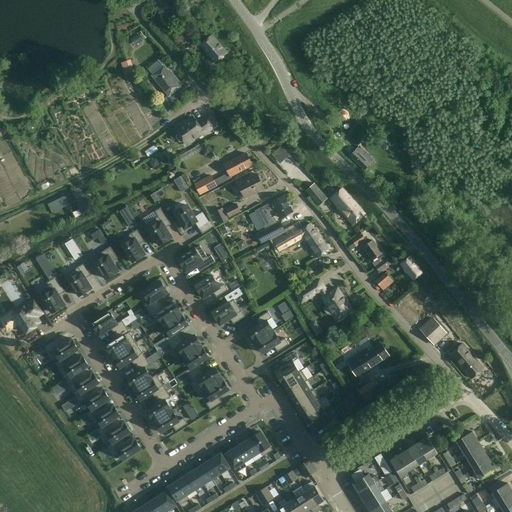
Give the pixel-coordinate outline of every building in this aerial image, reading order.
[(142,30),(138,33),(143,40),(148,37),(142,30)] [(138,34),(131,40),(135,46),(143,41),(138,34)] [(200,44),(215,63),(227,53),(212,35),(200,44)] [(125,76),(135,72),(130,60),(121,63),(125,76)] [(164,99),(169,105),(179,97),(175,91),(181,86),(172,73),(171,74),(160,60),(147,69),(168,95),(164,99)] [(184,122),(175,128),(179,134),(177,135),(176,137),(179,142),(181,142),(189,136),(192,140),(193,141),(198,137),(198,136),(203,133),(204,134),(217,125),(209,116),(198,124),(193,118),(185,123),(184,122)] [(359,124),(347,136),(358,146),(369,134),(359,124)] [(383,138),(378,143),(387,151),(389,149),(391,150),(394,146),(389,141),(387,143),(383,138)] [(201,144),(180,157),(183,162),(205,150),(201,144)] [(155,145),(145,152),(148,157),(158,150),(155,145)] [(281,145),(272,154),(283,163),(291,154),(281,145)] [(357,149),(353,153),(350,156),(365,170),(373,161),(374,160),(366,152),(364,155),(357,149)] [(246,153),(237,158),(225,165),(231,177),(252,165),(246,153)] [(183,165),(179,159),(176,162),(179,167),(181,170),(184,168),(183,165)] [(257,174),(248,179),(238,184),(245,198),(264,189),(257,174)] [(189,188),(182,176),(181,176),(174,181),(181,193),(189,188)] [(195,185),(200,195),(217,186),(212,176),(195,185)] [(306,191),(316,203),(325,195),(314,183),(306,191)] [(331,198),(353,225),(365,214),(342,188),(331,198)] [(65,196),(48,204),(52,213),(69,204),(65,196)] [(275,201),(256,211),(250,214),(254,222),(260,219),(266,231),(257,236),(261,243),(285,231),(284,231),(283,231),(279,223),(280,222),(277,223),(274,217),(272,218),(269,212),(275,208),(280,218),(292,212),(284,196),(275,200),(275,201)] [(79,203),(77,204),(79,210),(82,214),(94,208),(93,207),(89,198),(79,203)] [(225,210),(229,217),(240,211),(236,204),(225,210)] [(195,217),(187,205),(175,213),(185,229),(189,226),(189,227),(195,223),(199,228),(198,228),(202,234),(214,227),(210,221),(203,225),(197,216),(195,217)] [(127,207),(119,212),(125,220),(132,215),(127,207)] [(160,245),(168,240),(172,237),(166,228),(171,224),(160,208),(155,211),(158,216),(146,224),(160,245)] [(220,224),(229,220),(223,208),(214,212),(220,224)] [(243,221),(249,218),(246,213),(240,216),(243,221)] [(317,257),(320,255),(328,250),(311,223),(300,230),(297,225),(273,240),(279,251),(304,237),(317,257)] [(224,225),(219,228),(223,235),(228,232),(224,225)] [(104,229),(96,232),(102,246),(110,242),(104,229)] [(133,262),(141,257),(145,254),(139,245),(144,241),(137,230),(119,241),(133,262)] [(351,240),(352,240),(347,244),(351,249),(356,246),(361,243),(373,260),(382,253),(373,240),(369,243),(361,233),(351,240)] [(244,239),(236,243),(240,251),(248,247),(244,239)] [(222,260),(230,255),(222,243),(215,247),(222,260)] [(188,254),(180,259),(187,270),(196,265),(200,272),(215,262),(211,255),(208,257),(200,246),(188,253),(188,254)] [(77,247),(70,252),(75,261),(83,256),(77,247)] [(106,279),(115,274),(115,273),(118,271),(112,262),(118,258),(110,247),(100,253),(103,258),(96,263),(106,279)] [(390,264),(386,259),(383,255),(373,263),(375,266),(379,272),(390,264)] [(402,266),(413,280),(422,273),(409,257),(399,265),(400,267),(402,266)] [(243,261),(237,263),(240,271),(247,269),(243,261)] [(83,263),(66,274),(74,286),(80,295),(91,288),(85,279),(91,275),(83,263)] [(386,273),(375,281),(383,290),(393,282),(386,273)] [(48,285),(39,291),(47,303),(53,312),(64,304),(59,296),(65,291),(56,276),(49,280),(46,282),(48,285)] [(211,276),(197,286),(204,297),(213,291),(216,297),(228,290),(224,284),(218,287),(211,276)] [(262,293),(267,301),(290,286),(285,278),(262,293)] [(344,297),(338,288),(328,294),(324,288),(325,288),(320,279),(295,295),(300,303),(311,297),(320,291),(324,296),(322,297),(327,305),(326,306),(325,308),(325,310),(327,314),(329,314),(331,315),(333,314),(338,321),(353,312),(347,302),(347,301),(346,302),(344,298),(344,297)] [(148,312),(160,305),(157,299),(167,293),(165,290),(166,290),(160,281),(143,292),(150,303),(145,306),(148,312)] [(407,295),(401,300),(406,306),(412,301),(407,295)] [(222,307),(214,313),(221,324),(229,318),(233,324),(245,317),(234,299),(222,306),(222,307)] [(32,301),(7,316),(13,325),(19,321),(26,332),(36,326),(35,325),(40,322),(36,316),(40,313),(33,301),(32,301)] [(179,310),(174,303),(163,310),(160,305),(148,312),(152,318),(157,315),(164,325),(181,314),(180,314),(178,311),(179,310)] [(144,307),(134,313),(137,319),(147,312),(144,307)] [(283,315),(282,316),(286,322),(294,317),(290,310),(283,315)] [(256,342),(273,331),(267,321),(272,318),(268,312),(256,319),(260,325),(249,331),(254,339),(254,338),(257,341),(256,342)] [(117,324),(110,313),(93,324),(98,332),(99,331),(101,334),(111,327),(115,333),(125,327),(122,321),(117,324)] [(183,318),(180,315),(181,314),(164,325),(170,335),(165,339),(169,344),(180,337),(177,332),(188,325),(184,318),(183,318)] [(315,320),(308,325),(316,337),(323,332),(319,326),(315,320)] [(115,356),(136,343),(125,327),(115,333),(118,339),(107,346),(111,353),(112,352),(115,356)] [(432,327),(425,334),(435,345),(443,338),(432,327)] [(280,341),(273,331),(256,342),(256,343),(257,342),(259,346),(258,346),(263,353),(274,346),(277,352),(289,345),(285,338),(280,341)] [(365,333),(355,340),(359,346),(370,339),(365,333)] [(199,343),(195,336),(184,343),(180,337),(169,344),(172,350),(177,347),(184,358),(202,346),(201,346),(201,347),(198,343),(199,343)] [(57,339),(45,347),(49,352),(52,350),(58,361),(68,355),(76,350),(77,349),(73,341),(72,342),(70,339),(61,345),(57,339)] [(135,366),(146,359),(136,343),(115,356),(117,360),(116,361),(120,367),(132,360),(135,366)] [(356,377),(381,361),(389,356),(381,343),(370,351),(367,348),(359,353),(346,361),(356,377)] [(461,366),(473,356),(462,344),(451,353),(461,366)] [(203,351),(201,347),(202,347),(202,346),(184,358),(191,368),(185,371),(189,377),(201,369),(198,364),(208,357),(204,350),(203,351)] [(283,382),(299,372),(293,362),(298,359),(294,352),(282,360),(286,365),(275,372),(279,379),(280,378),(283,382)] [(59,361),(56,363),(66,379),(78,372),(87,367),(88,366),(83,358),(82,359),(80,356),(71,361),(68,355),(58,361),(59,361)] [(473,356),(461,366),(472,379),(483,369),(473,356)] [(135,389),(151,378),(145,368),(149,365),(146,359),(135,366),(139,371),(127,379),(132,385),(135,389)] [(220,375),(215,368),(204,375),(201,369),(189,377),(193,383),(198,380),(205,390),(222,379),(221,379),(219,376),(220,375)] [(289,392),(305,383),(308,380),(301,370),(299,372),(283,382),(282,383),(283,383),(289,392)] [(78,372),(66,379),(70,386),(76,396),(89,388),(97,383),(98,382),(94,375),(93,375),(91,373),(82,378),(78,372)] [(158,389),(151,378),(135,389),(137,393),(136,393),(141,400),(152,393),(155,399),(166,391),(163,386),(158,389)] [(224,383),(221,380),(222,379),(205,390),(211,400),(206,403),(210,410),(222,402),(218,397),(229,390),(225,383),(224,383)] [(358,390),(366,403),(382,392),(374,379),(358,390)] [(295,402),(310,391),(305,383),(289,392),(295,402)] [(89,388),(76,396),(80,402),(86,399),(92,410),(99,405),(109,399),(104,391),(103,392),(101,389),(93,395),(89,388)] [(301,412),(317,402),(320,400),(314,389),(310,391),(295,402),(301,412)] [(156,421),(172,411),(165,400),(170,397),(166,391),(155,399),(159,404),(148,411),(152,418),(153,417),(156,421)] [(322,410),(317,402),(301,412),(307,421),(306,421),(306,422),(307,421),(323,410),(322,410)] [(92,410),(87,413),(91,419),(96,416),(102,426),(110,421),(119,415),(114,408),(113,408),(112,406),(103,411),(99,405),(92,410)] [(330,421),(323,410),(307,421),(310,425),(308,425),(313,432),(324,425),(327,431),(339,423),(335,417),(330,421)] [(178,421),(172,411),(156,421),(158,425),(157,426),(161,432),(173,425),(176,430),(187,424),(183,418),(178,421)] [(102,426),(98,429),(101,435),(106,432),(113,443),(120,438),(130,432),(125,424),(124,425),(122,422),(113,428),(110,421),(102,426)] [(264,456),(273,450),(261,432),(252,438),(264,456)] [(456,441),(462,450),(462,451),(478,441),(472,432),(456,441)] [(113,443),(108,446),(112,452),(117,449),(123,459),(140,448),(136,441),(134,441),(133,439),(124,444),(120,438),(113,443)] [(264,456),(252,438),(243,443),(252,457),(260,452),(263,456),(264,456)] [(418,443),(428,459),(437,453),(427,438),(418,443)] [(478,441),(462,451),(468,460),(484,450),(478,441)] [(246,467),(247,466),(244,462),(252,457),(243,443),(234,449),(246,467)] [(409,449),(419,465),(428,459),(418,443),(409,449)] [(237,473),(246,467),(234,449),(226,454),(237,473)] [(399,455),(409,471),(412,476),(417,473),(414,468),(419,465),(409,449),(399,455)] [(474,469),(490,459),(484,450),(468,460),(473,469),(474,469)] [(443,454),(447,460),(452,457),(448,451),(443,454)] [(221,473),(230,468),(221,454),(212,460),(221,473)] [(381,454),(372,459),(375,463),(380,461),(381,463),(385,460),(381,454)] [(409,471),(399,455),(390,461),(400,477),(409,471)] [(456,464),(452,457),(447,460),(451,467),(456,464)] [(473,469),(463,476),(458,479),(462,485),(467,482),(466,480),(476,473),(480,479),(495,469),(490,459),(474,469),(473,469)] [(212,479),(221,473),(212,460),(203,465),(212,479)] [(309,460),(299,466),(306,478),(316,471),(309,460)] [(204,484),(212,479),(203,465),(195,470),(204,484)] [(388,465),(383,469),(387,475),(392,472),(388,466),(388,465)] [(436,472),(439,477),(445,474),(442,469),(436,472)] [(463,476),(459,469),(454,473),(458,479),(463,476)] [(195,490),(204,484),(195,470),(186,476),(195,490)] [(292,470),(283,476),(288,484),(288,485),(298,479),(296,476),(293,471),(292,470)] [(387,475),(386,476),(391,485),(398,481),(396,479),(392,472),(387,475)] [(432,481),(439,477),(436,472),(429,476),(432,481)] [(353,484),(358,493),(374,483),(375,484),(379,481),(376,475),(371,478),(369,474),(353,484)] [(189,500),(190,499),(187,495),(195,490),(186,476),(177,481),(189,500)] [(288,484),(283,476),(278,479),(283,487),(288,484)] [(414,478),(418,484),(421,489),(427,485),(424,480),(422,481),(418,476),(414,478)] [(180,505),(189,500),(177,481),(168,487),(180,505)] [(324,501),(315,486),(312,481),(303,487),(305,492),(317,511),(321,509),(318,505),(324,501)] [(494,505),(511,493),(511,490),(508,483),(501,487),(498,482),(489,488),(495,498),(491,500),(494,505)] [(374,483),(358,493),(364,502),(380,492),(375,484),(374,483)] [(395,487),(399,494),(404,491),(400,484),(395,487)] [(414,493),(421,489),(418,484),(411,488),(414,493)] [(465,489),(468,494),(474,490),(471,485),(465,489)] [(274,499),(266,487),(261,490),(269,502),(274,499)] [(269,502),(261,490),(257,493),(264,505),(269,502)] [(404,491),(399,494),(403,500),(408,497),(404,491)] [(167,511),(176,506),(167,492),(158,497),(167,511)] [(305,492),(296,497),(305,511),(306,511),(311,509),(313,511),(316,511),(317,511),(305,492)] [(380,492),(364,502),(370,511),(386,502),(380,492)] [(511,493),(494,505),(497,509),(500,507),(503,511),(511,506),(511,493)] [(460,496),(454,500),(457,505),(463,501),(467,499),(464,494),(460,496)] [(476,507),(478,511),(482,511),(485,511),(492,506),(490,504),(486,506),(483,502),(482,503),(476,494),(470,498),(476,507)] [(155,511),(165,511),(167,511),(158,497),(149,503),(155,511)] [(287,503),(292,511),(305,511),(296,497),(287,503)] [(279,503),(281,507),(277,509),(279,511),(292,511),(287,503),(284,499),(279,503)] [(447,504),(450,509),(451,511),(455,511),(459,510),(456,505),(457,505),(454,500),(447,504)] [(242,509),(248,506),(244,501),(239,504),(242,509)] [(386,502),(370,511),(390,511),(392,511),(386,502)] [(142,511),(155,511),(149,503),(140,508),(142,511)]
